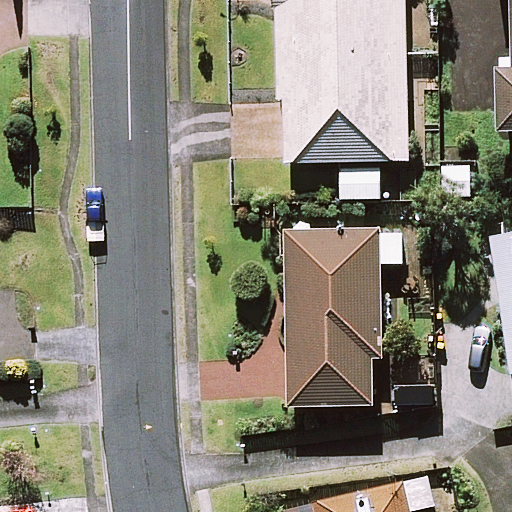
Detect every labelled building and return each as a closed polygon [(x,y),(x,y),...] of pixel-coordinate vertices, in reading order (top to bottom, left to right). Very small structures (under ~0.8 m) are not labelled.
[(408,161),(405,0),(277,0),(280,163),(408,161)] [(511,0),(511,37),(511,66),(499,67),(500,130),(511,130),(511,0)] [(484,168),(439,162),(435,197),(480,203),(484,168)] [(381,199),(381,170),(341,170),(341,199),(381,199)] [(403,264),(403,231),(289,231),(290,405),(372,405),(372,358),(381,358),(380,264),(403,264)] [(511,233),(492,237),(511,378),(511,233)] [(434,505),(428,477),(282,511),(281,511),(408,511),(434,505)]
